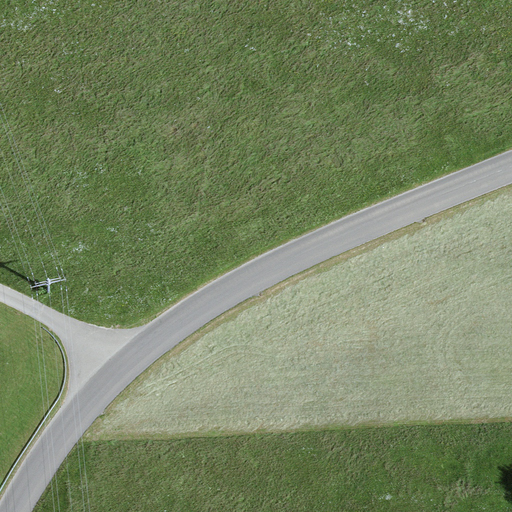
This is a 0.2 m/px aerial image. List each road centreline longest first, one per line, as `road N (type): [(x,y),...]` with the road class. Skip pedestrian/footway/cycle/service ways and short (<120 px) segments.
road 1 (tertiary): [(13,511),(84,408),(161,335),(274,266),(511,166)]
road 2 (track): [(123,365),(0,293)]
